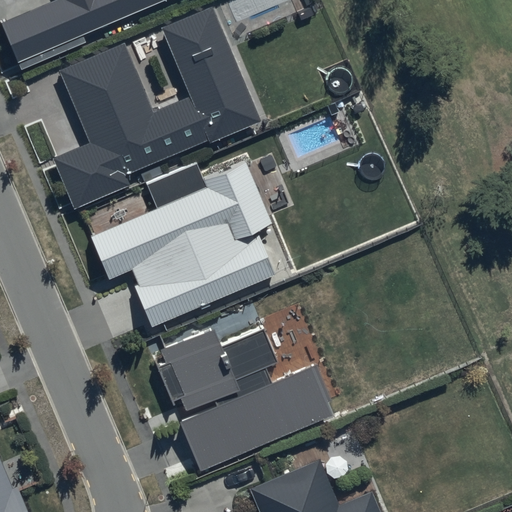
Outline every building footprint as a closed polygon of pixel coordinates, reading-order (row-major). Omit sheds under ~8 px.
[(54,0),(0,23),(17,62),(162,0),(54,0)] [(124,45),(60,71),(90,142),(52,158),(74,210),(130,187),(126,177),(260,122),(212,5),(160,27),(190,97),(152,113),(124,45)] [(206,188),(90,237),(107,279),(129,270),(153,326),(274,275),(256,231),(271,224),(245,163),(203,181),(206,188)] [(331,402),(314,365),(272,383),(265,368),(279,363),(265,328),(220,346),(212,328),(160,350),(166,364),(157,367),(172,404),(180,401),(185,413),(214,401),(217,407),(179,423),(199,472),(332,416),(326,404),(331,402)] [(379,511),(372,493),(339,507),(320,459),(248,489),(257,511),(379,511)] [(10,488),(0,464),(0,511),(27,511),(16,485),(10,488)]
